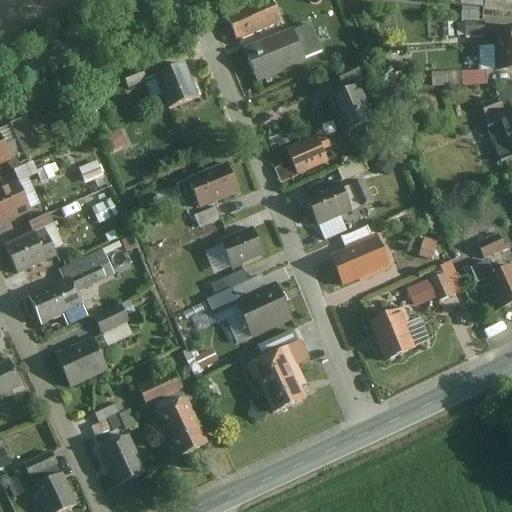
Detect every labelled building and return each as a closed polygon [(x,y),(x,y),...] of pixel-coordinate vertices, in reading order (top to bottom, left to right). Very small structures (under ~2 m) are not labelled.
[(241,42),(290,20),(280,0),(274,0),(231,20),(241,42)] [(292,31),(245,52),(260,86),(307,66),(292,31)] [(511,34),(497,35),(499,75),(511,74),(511,34)] [(201,99),(188,66),(161,77),(174,110),(201,99)] [(492,84),(491,70),(437,73),(437,86),(492,84)] [(334,97),(348,135),(377,125),(369,102),(375,100),(364,72),(349,77),(354,90),(334,97)] [(0,137),(0,168),(12,163),(0,137)] [(318,138),(287,150),(298,177),(329,165),(318,138)] [(37,163),(18,170),(22,182),(43,174),(46,181),(72,172),(66,156),(38,166),(37,163)] [(227,166),(189,181),(200,210),(238,195),(227,166)] [(18,185),(0,192),(0,229),(32,216),(18,185)] [(340,187),(306,201),(318,231),(352,217),(340,187)] [(201,214),(204,226),(225,220),(222,208),(201,214)] [(43,231),(4,249),(18,277),(57,259),(43,231)] [(253,231),(222,243),(233,271),(264,259),(253,231)] [(487,259),(511,248),(504,233),(480,244),(487,259)] [(438,259),(440,240),(425,238),(423,258),(438,259)] [(361,248),(331,260),(344,289),(373,277),(361,248)] [(419,308),(468,292),(458,265),(410,282),(419,308)] [(511,270),(488,282),(503,314),(511,309),(511,270)] [(72,282),(30,300),(42,326),(83,307),(72,282)] [(278,287),(237,305),(252,341),(294,324),(278,287)] [(110,346),(141,336),(132,305),(101,314),(110,346)] [(399,312),(368,326),(385,365),(416,351),(399,312)] [(92,340),(56,358),(72,389),(107,372),(92,340)] [(307,401),(283,353),(251,368),(275,417),(307,401)] [(0,403),(22,393),(8,364),(0,368),(0,403)] [(176,372),(138,388),(149,413),(187,397),(176,372)] [(191,401),(159,415),(178,460),(210,446),(191,401)] [(133,437),(100,451),(116,488),(149,473),(133,437)] [(23,477),(11,482),(17,497),(30,492),(23,477)] [(63,477),(34,490),(44,511),(64,511),(77,506),(63,477)]
